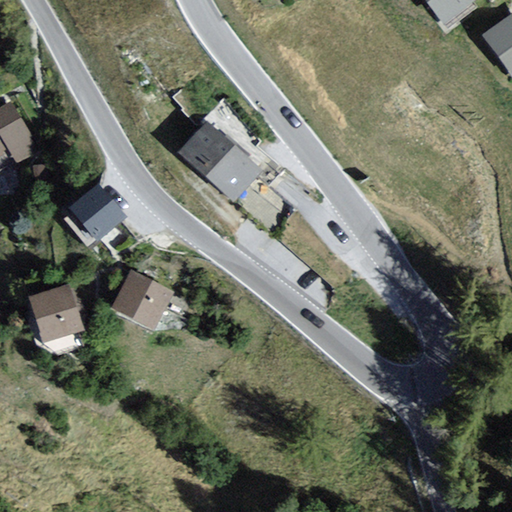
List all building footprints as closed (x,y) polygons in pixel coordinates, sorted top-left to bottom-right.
[(429,0),(447,25),(480,0),(429,0)] [(511,14),(484,35),(511,73),(511,14)] [(13,102),(0,108),(0,157),(8,153),(17,172),(43,158),(13,102)] [(260,171),(203,121),(177,150),(234,201),(260,171)] [(98,183),(69,208),(97,240),(126,216),(98,183)] [(175,292),(133,270),(112,308),(154,330),(175,292)] [(83,329),(69,283),(29,296),(44,342),(83,329)]
